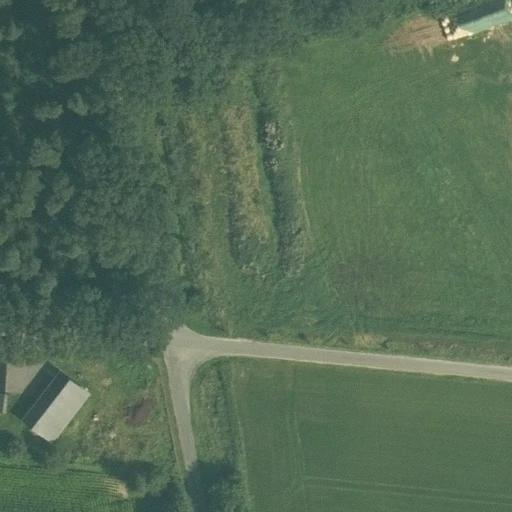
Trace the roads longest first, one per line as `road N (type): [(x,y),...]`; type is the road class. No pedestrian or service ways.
road 1 (unclassified): [(92,0),(173,338)]
road 2 (unclassified): [(511,372),(173,338)]
road 3 (unclassified): [(173,338),(207,511)]
road 4 (unclassified): [(173,338),(0,322)]
